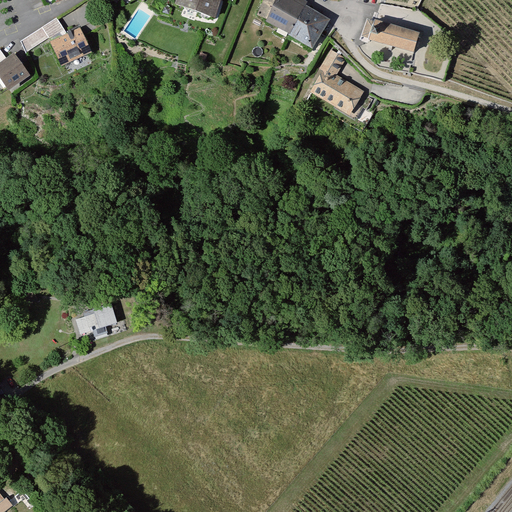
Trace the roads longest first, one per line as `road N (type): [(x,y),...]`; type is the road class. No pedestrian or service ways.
road 1 (track): [(79,359),(150,335),(344,348),(511,347)]
road 2 (residential): [(416,83),(365,64),(344,18),(316,0)]
